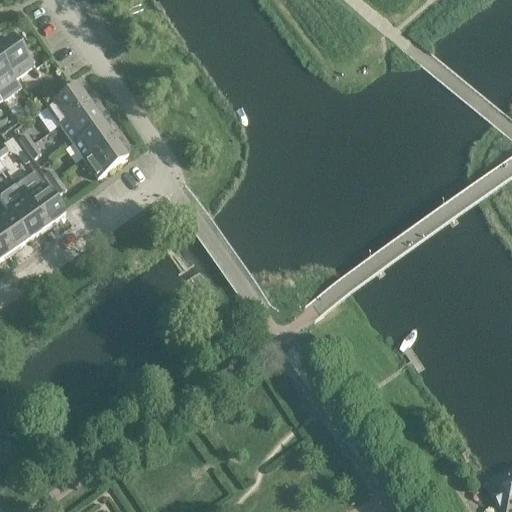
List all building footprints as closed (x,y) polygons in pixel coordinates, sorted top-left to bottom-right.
[(12,40),(0,48),(0,62),(15,83),(33,70),(31,67),(33,65),(25,53),(22,55),(12,40)] [(15,83),(0,62),(0,100),(2,104),(21,91),(15,83)] [(89,108),(76,89),(46,111),(59,129),(89,108)] [(102,126),(89,108),(59,129),(71,147),(102,126)] [(114,143),(102,126),(71,147),(84,164),(114,143)] [(26,137),(19,142),(26,152),(33,147),(26,137)] [(127,162),(114,143),(84,164),(97,183),(127,162)] [(40,158),(33,147),(26,152),(33,163),(40,158)] [(51,173),(44,178),(51,188),(58,183),(51,173)] [(65,193),(58,183),(51,188),(58,198),(65,193)] [(65,218),(43,188),(25,201),(46,231),(65,218)] [(46,231),(25,201),(7,213),(29,243),(46,231)] [(29,243),(7,213),(0,218),(0,240),(11,256),(29,243)] [(0,263),(11,256),(0,240),(0,263)] [(511,511),(511,472),(485,488),(497,511),(511,511)]
